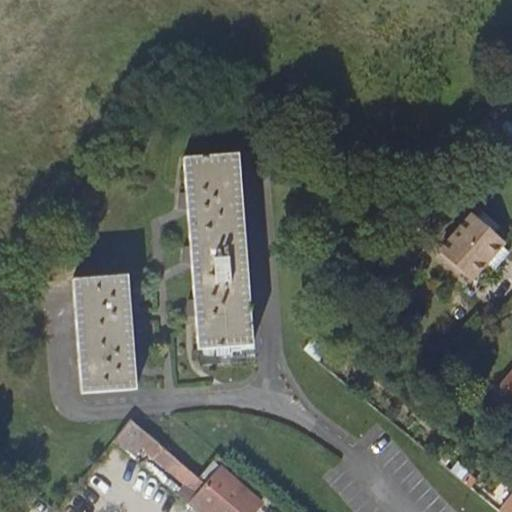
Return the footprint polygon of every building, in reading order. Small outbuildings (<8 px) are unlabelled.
[(483,117),(471,134),(494,152),(507,137),(483,117)] [(243,177),(242,156),(184,159),(186,194),(180,194),(181,207),(188,207),(190,246),(184,247),(184,261),(192,260),(194,300),(188,300),(189,313),(196,313),(198,348),(219,347),(232,346),(253,345),(246,229),(243,177)] [(462,272),(473,281),(503,245),(486,231),(470,217),(439,253),(443,257),(440,260),(459,275),(462,272)] [(128,275),(72,280),(81,389),(137,384),(135,364),(144,363),(142,350),(134,350),(131,309),(139,308),(138,295),(130,295),(128,275)] [(321,322),(305,342),(317,351),(333,332),(321,322)] [(233,354),(232,346),(219,347),(219,355),(233,354)] [(511,395),(511,374),(501,387),(511,395)] [(113,440),(133,457),(141,446),(154,457),(162,447),(130,419),(113,440)] [(197,477),(162,447),(154,457),(199,495),(200,493),(207,486),(197,477)] [(194,510),(196,511),(254,511),(256,510),(243,499),(250,492),(222,469),(225,465),(215,456),(197,477),(207,486),(200,493),(205,497),(194,510)]
